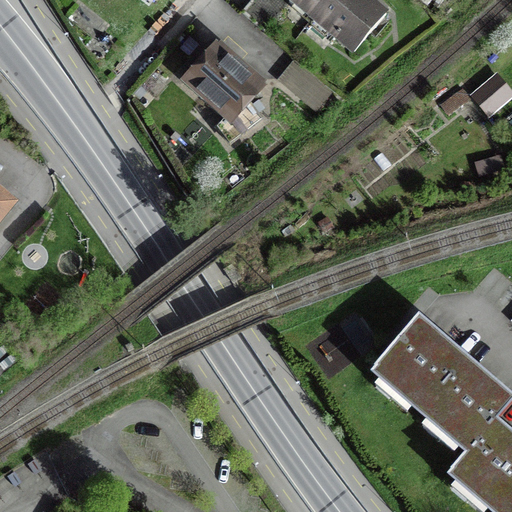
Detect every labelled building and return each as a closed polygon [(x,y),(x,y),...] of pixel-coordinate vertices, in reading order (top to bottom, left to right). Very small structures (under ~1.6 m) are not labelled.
[(251,0),(242,12),(264,30),(288,1),(294,6),(297,3),(310,15),(308,18),(313,22),(316,19),(354,52),(386,14),(369,0),(251,0)] [(188,81),(227,117),(216,129),(229,144),(262,120),(247,102),(259,88),(216,49),(188,81)] [(330,93),(294,63),(279,81),(315,111),(330,93)] [(509,96),(497,81),(476,98),(488,113),(509,96)] [(0,220),(13,205),(0,194),(0,220)] [(511,396),(419,315),(373,367),(468,450),(497,418),(511,400),(511,396)] [(468,450),(450,470),(498,511),(511,511),(511,431),(497,418),(468,450)]
